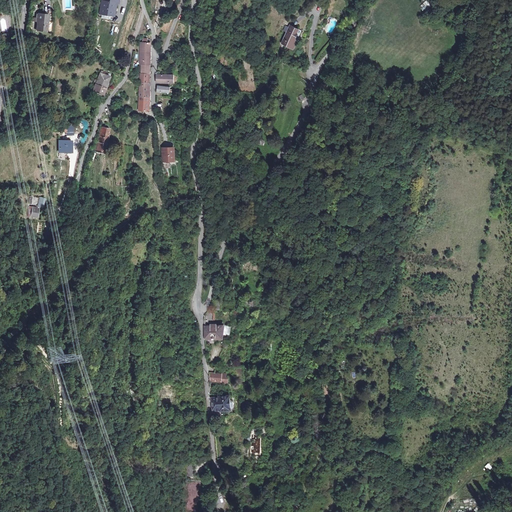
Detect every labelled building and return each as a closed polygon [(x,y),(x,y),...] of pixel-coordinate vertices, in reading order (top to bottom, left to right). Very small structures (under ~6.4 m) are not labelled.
[(114,3),(117,3),(119,3),(119,0),(104,0),(103,14),(113,16),(114,3)] [(51,14),(40,13),(39,30),(50,31),(51,14)] [(293,44),(295,44),(297,40),(294,39),(298,29),(294,27),(290,26),(281,44),(291,48),(293,44)] [(140,66),(149,66),(151,44),(148,44),(143,44),(141,44),(140,66)] [(148,88),(149,66),(140,66),(140,98),(149,98),(150,88),(148,88)] [(109,79),(99,75),(93,94),(102,97),(109,79)] [(149,98),(140,98),(140,111),(149,112),(149,98)] [(104,158),(108,133),(99,132),(95,157),(104,158)] [(71,140),(60,141),(60,153),(71,153),(71,140)] [(175,149),(165,150),(166,164),(176,163),(175,149)] [(29,205),(39,205),(39,197),(29,197),(29,205)] [(44,208),(46,198),(40,197),(38,206),(44,208)] [(213,301),(213,309),(214,309),(220,309),(221,301),(213,301)] [(214,309),(213,309),(209,309),(206,316),(204,316),(205,338),(222,338),(223,326),(216,326),(213,326),(214,309)] [(220,397),(211,398),(213,416),(221,415),(221,411),(231,410),(230,396),(219,397),(220,397)] [(248,433),(239,433),(239,443),(248,443),(248,433)] [(185,477),(193,477),(193,464),(185,464),(185,477)] [(221,488),(225,499),(229,505),(233,502),(229,496),(225,486),(221,488)]
